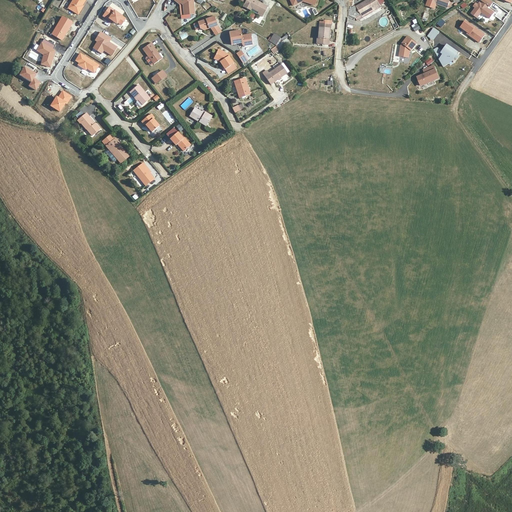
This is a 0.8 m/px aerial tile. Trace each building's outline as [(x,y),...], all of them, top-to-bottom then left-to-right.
[(73,0),(69,8),(78,14),(81,10),(80,9),(85,0),(73,0)] [(185,6),(186,15),(195,14),(193,0),(173,0),(179,4),(181,3),(183,5),(185,6)] [(268,6),(256,0),(246,0),(244,6),(251,10),(252,8),(258,11),(258,13),(264,16),(268,6)] [(359,18),(378,8),(382,6),(379,0),(369,0),(354,8),(359,18)] [(433,0),(449,9),(454,0),(453,0),(433,0)] [(476,8),(472,14),(478,18),(482,13),(490,19),(495,12),(488,7),(489,6),(491,7),(494,3),(490,0),(481,0),(484,2),(482,3),(480,2),(479,4),(477,3),(474,6),(476,8)] [(379,11),(378,8),(359,18),(360,21),(379,11)] [(214,16),(198,22),(200,28),(204,30),(217,25),(214,16)] [(380,19),(382,27),(389,25),(387,17),(380,19)] [(330,28),(331,29),(332,25),(333,25),(334,20),(326,19),(326,22),(321,22),(319,36),(318,36),(317,42),(328,44),(330,38),(328,37),(330,28)] [(486,35),(466,21),(461,28),(468,33),(467,34),(480,43),(486,35)] [(419,23),(413,27),(416,32),(422,28),(419,23)] [(434,28),(428,36),(434,41),(440,32),(434,28)] [(241,29),(230,32),(232,44),(243,42),(244,45),(254,43),(251,33),(243,35),(241,29)] [(287,38),(289,43),(298,36),(296,31),(287,38)] [(111,39),(101,32),(97,38),(99,40),(94,49),(102,54),(104,51),(112,56),(117,47),(109,42),(111,39)] [(420,43),(409,36),(402,45),(401,57),(412,58),(412,50),(415,51),(420,43)] [(280,49),(289,43),(287,38),(276,44),(280,49)] [(153,44),(144,51),(155,67),(163,60),(160,55),(161,54),(153,44)] [(439,48),(434,49),(444,67),(454,62),(457,58),(460,52),(448,44),(444,51),(439,48)] [(221,60),(220,62),(224,70),(234,65),(230,57),(219,49),(215,57),(221,60)] [(242,50),(237,54),(244,64),(249,60),(242,50)] [(99,66),(80,54),(76,61),(79,63),(78,65),(86,70),(87,69),(94,73),(99,66)] [(281,64),(264,75),(270,83),(286,72),(281,64)] [(425,74),(417,77),(422,87),(441,79),(435,65),(423,69),(425,74)] [(37,75),(25,68),(20,75),(32,82),(30,87),(36,90),(41,83),(34,79),(37,75)] [(157,74),(150,80),(154,85),(162,80),(157,74)] [(246,77),(235,80),(239,96),(249,93),(246,77)] [(138,84),(128,92),(135,101),(137,100),(140,104),(149,98),(138,84)] [(162,102),(156,107),(159,110),(165,105),(162,102)] [(241,105),(233,106),(236,113),(242,111),(241,105)] [(193,108),(188,114),(205,125),(211,116),(205,112),(203,114),(195,108),(193,108)] [(84,112),(75,120),(77,123),(78,122),(90,135),(98,128),(93,122),(92,123),(86,116),(87,115),(84,112)] [(153,113),(144,120),(147,125),(148,125),(154,132),(162,126),(153,113)] [(180,134),(172,140),(176,146),(178,145),(184,153),(193,144),(188,138),(185,139),(180,134)] [(113,138),(104,146),(108,151),(107,153),(113,160),(114,160),(118,164),(127,158),(127,156),(116,142),(116,141),(113,138)] [(149,163),(140,168),(144,175),(142,176),(148,186),(158,180),(149,163)]
